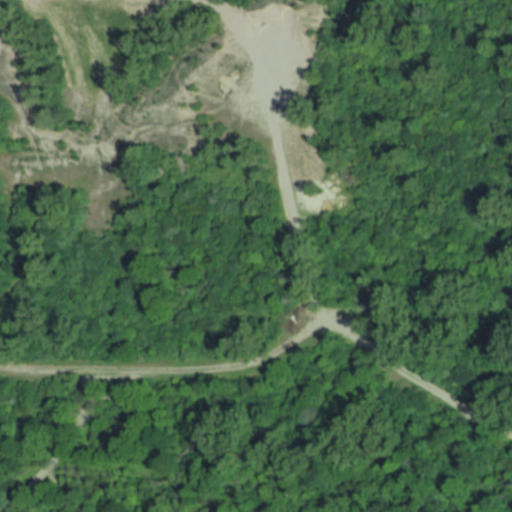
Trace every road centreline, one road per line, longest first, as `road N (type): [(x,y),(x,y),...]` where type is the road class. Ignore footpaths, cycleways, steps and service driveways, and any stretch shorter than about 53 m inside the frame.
road 1 (track): [(511,433),(337,326),(231,366),(169,373),(0,366)]
road 2 (track): [(337,326),(308,301),(282,156),(252,59),(197,0)]
